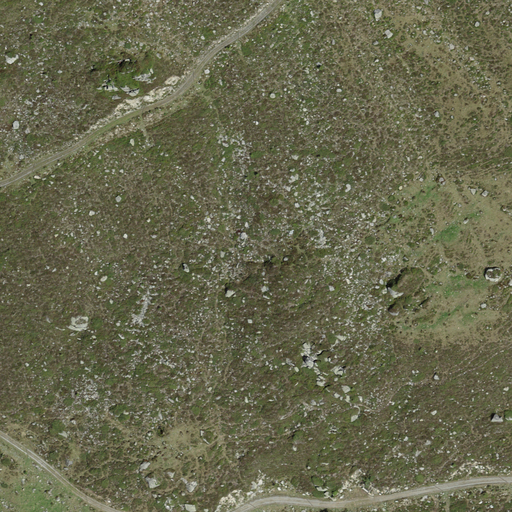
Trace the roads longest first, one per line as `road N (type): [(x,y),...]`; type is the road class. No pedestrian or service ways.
road 1 (track): [(284,0),(207,57),(183,95),(0,187)]
road 2 (track): [(248,511),(260,505),(347,509),(511,484)]
road 3 (track): [(0,440),(108,511)]
